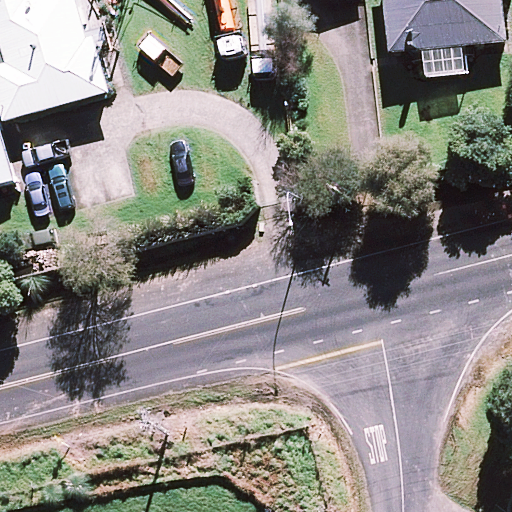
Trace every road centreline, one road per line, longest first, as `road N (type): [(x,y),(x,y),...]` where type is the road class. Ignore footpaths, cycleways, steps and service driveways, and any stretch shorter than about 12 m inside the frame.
road 1 (secondary): [(0,378),(369,293)]
road 2 (unclassified): [(403,511),(399,435),(369,293)]
road 3 (secondary): [(369,293),(511,256)]
